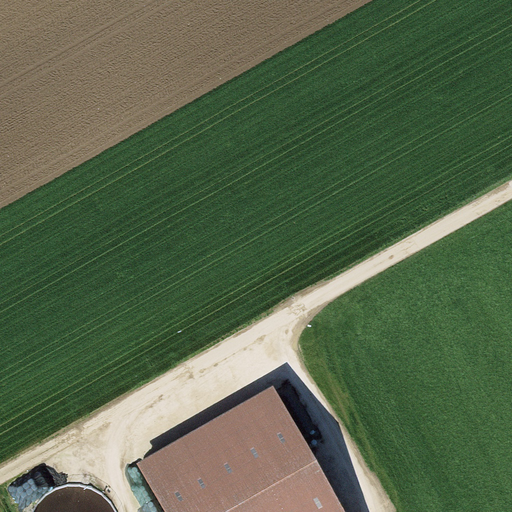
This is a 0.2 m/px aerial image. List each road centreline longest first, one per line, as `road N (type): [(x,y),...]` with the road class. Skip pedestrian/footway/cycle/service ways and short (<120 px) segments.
road 1 (track): [(143,395),(511,186)]
road 2 (unknown): [(368,511),(272,322)]
road 3 (track): [(0,476),(143,395)]
road 4 (unknown): [(143,395),(127,422),(125,461),(144,511)]
